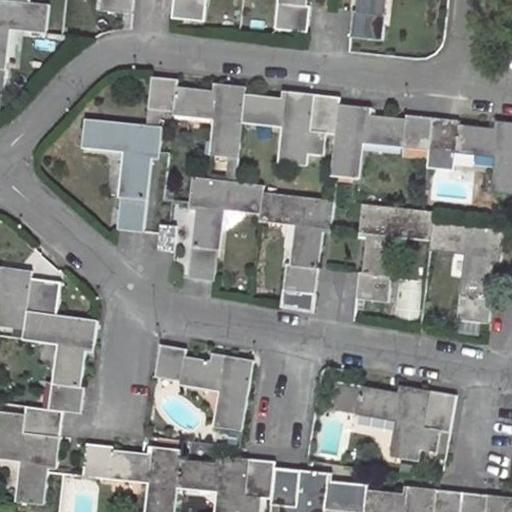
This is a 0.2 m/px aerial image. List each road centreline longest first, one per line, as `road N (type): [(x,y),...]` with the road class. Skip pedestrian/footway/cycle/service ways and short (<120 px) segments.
road 1 (residential): [(0,174),(161,310),(511,372)]
road 2 (residential): [(0,157),(100,60),(139,48),(451,88)]
